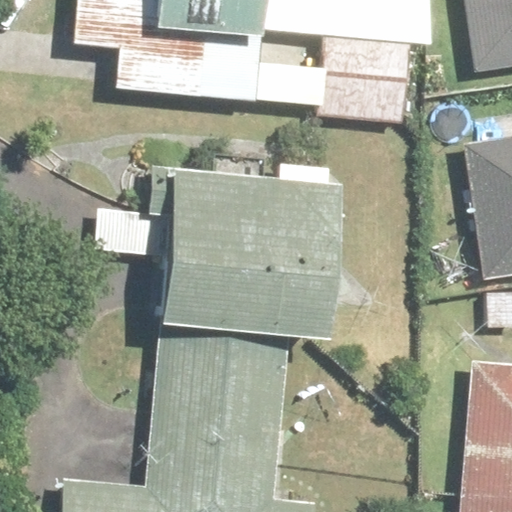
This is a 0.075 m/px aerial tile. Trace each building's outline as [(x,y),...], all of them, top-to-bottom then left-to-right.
[(14,0),(7,91),(54,95),(51,141),(186,151),(189,107),(199,108),(202,74),(362,90),(367,31),(207,16),(208,0),(14,0)] [(511,0),(395,0),(405,116),(511,107),(511,0)] [(511,180),(401,189),(411,321),(511,312),(511,180)] [(73,511),(237,511),(265,217),(103,202),(73,511)] [(511,511),(511,406),(412,398),(401,511),(511,511)]
